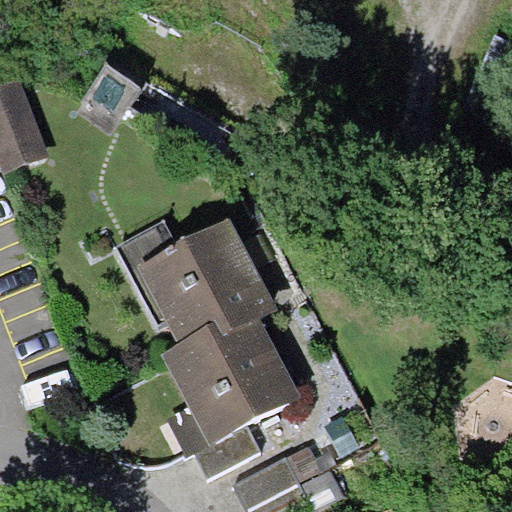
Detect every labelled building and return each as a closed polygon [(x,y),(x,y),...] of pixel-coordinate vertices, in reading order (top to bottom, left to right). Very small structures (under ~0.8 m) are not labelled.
[(15,87),(0,93),(0,168),(43,150),(15,87)] [(141,270),(181,345),(214,328),(224,344),(260,325),(278,314),(230,223),(141,270)] [(214,328),(181,345),(162,355),(190,409),(168,420),(187,458),(197,453),(246,427),(300,399),(260,325),(224,344),(214,328)] [(259,452),(246,427),(197,453),(211,478),(259,452)] [(311,446),(229,487),(241,511),(309,511),(297,487),(324,474),(311,446)]
